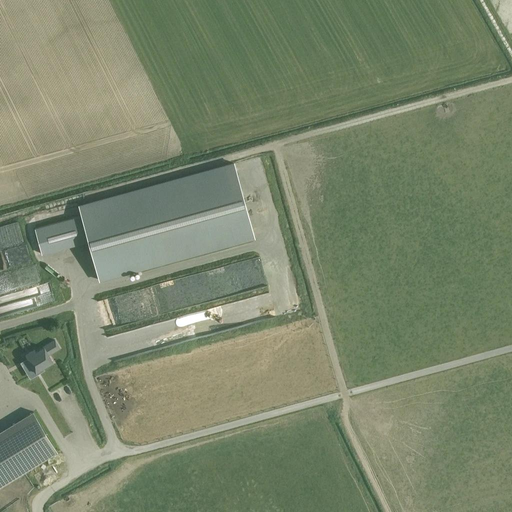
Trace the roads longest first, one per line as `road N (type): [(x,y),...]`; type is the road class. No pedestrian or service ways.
road 1 (track): [(511,348),(134,451)]
road 2 (unclassified): [(38,511),(46,493),(134,451)]
